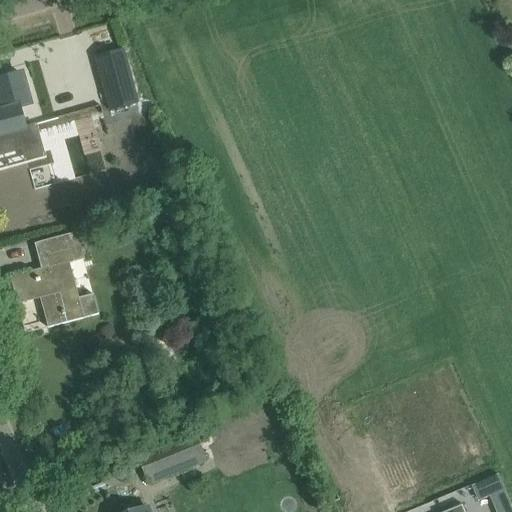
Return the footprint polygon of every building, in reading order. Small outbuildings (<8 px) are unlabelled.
[(123,50),(95,57),(110,111),(137,104),(123,50)] [(0,109),(0,111),(0,154),(23,148),(19,131),(24,129),(23,127),(18,108),(33,104),(25,72),(0,78),(0,109)] [(79,298),(69,262),(84,259),(77,231),(34,243),(41,268),(10,277),(17,305),(40,299),(47,328),(99,314),(94,294),(79,298)] [(207,441),(202,428),(193,432),(192,430),(134,452),(149,483),(206,461),(199,445),(207,441)] [(489,496),(504,490),(499,475),(472,486),(478,501),(489,496)]
